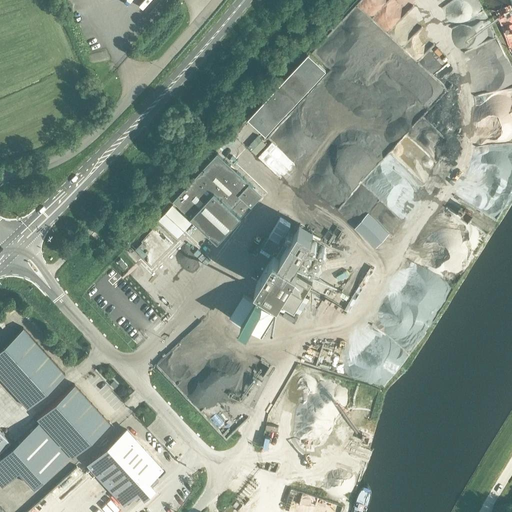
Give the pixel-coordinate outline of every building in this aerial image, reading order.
[(308,55),(249,119),(288,156),(348,92),(308,55)] [(217,153),(173,200),(218,242),(262,194),(217,153)] [(192,222),(173,204),(158,220),(178,237),(192,222)] [(281,296),(274,309),(284,316),(288,306),(297,312),(337,241),(315,228),(318,222),(303,212),(299,221),(283,211),(263,245),(273,251),(255,281),(281,296)] [(138,246),(135,249),(143,258),(146,254),(148,252),(146,250),(144,252),(138,246)] [(120,258),(117,261),(124,268),(127,265),(120,258)] [(22,331),(0,351),(0,381),(28,411),(65,376),(22,331)] [(74,386),(37,421),(73,459),(110,424),(74,386)] [(162,469),(128,431),(90,465),(125,503),(162,469)] [(0,454),(11,444),(0,432),(0,454)]
